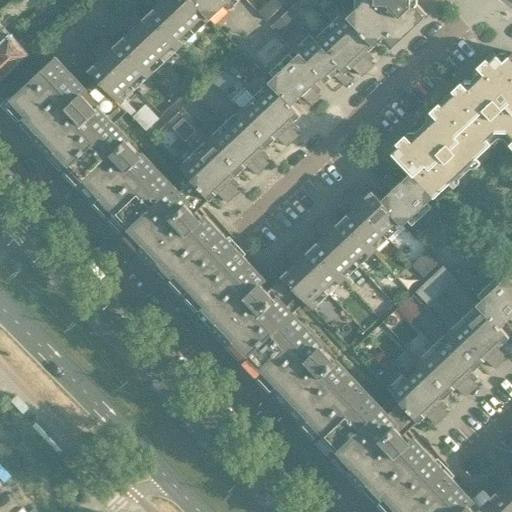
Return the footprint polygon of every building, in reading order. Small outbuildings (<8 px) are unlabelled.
[(149,0),(156,7),(148,14),(180,47),(183,44),(179,39),(202,18),(206,22),(211,18),(194,0),(149,0)] [(239,0),(194,0),(211,18),(217,13),(220,16),(219,17),(220,18),(239,0)] [(269,0),(260,9),(269,18),(289,0),(269,0)] [(362,0),(363,2),(349,15),(348,15),(376,44),(383,38),(392,47),(410,30),(427,14),(416,2),(416,0),(362,0)] [(119,22),(119,23),(122,26),(120,28),(126,35),(119,41),(150,75),(154,72),(149,67),(172,46),(177,50),(180,47),(148,14),(142,20),(132,10),(121,21),(121,20),(119,22)] [(348,15),(349,15),(344,10),(340,14),(344,19),(322,40),(317,36),(302,50),(298,45),(293,49),(320,78),(321,78),(325,83),(337,72),(343,78),(339,81),(343,85),(345,83),(344,83),(349,78),(345,73),(352,66),(361,76),(373,65),(373,66),(375,64),(372,60),(374,58),(368,51),(376,44),(348,15)] [(0,43),(10,34),(0,23),(0,43)] [(0,81),(29,54),(10,34),(0,43),(0,81)] [(89,50),(90,50),(93,54),(90,56),(96,63),(89,69),(120,103),(124,100),(120,95),(143,74),(147,78),(150,75),(119,41),(112,48),(103,38),(92,49),(91,48),(89,50)] [(320,78),(293,49),(270,71),(271,73),(272,72),(275,75),(270,80),(293,105),(298,99),(304,106),(308,102),(311,106),(312,104),(319,97),(319,98),(321,97),(317,93),(321,89),(315,83),(320,78)] [(511,52),(502,61),(493,52),(492,53),(493,55),(479,69),(483,73),(467,88),(463,84),(455,92),(451,92),(446,96),(487,140),(495,132),(505,133),(511,139),(511,55),(511,56),(511,55),(511,52)] [(120,103),(89,69),(88,69),(87,69),(74,70),(59,54),(9,101),(24,117),(21,119),(23,121),(28,116),(41,130),(34,137),(50,154),(53,152),(66,166),(64,168),(65,169),(112,126),(128,111),(120,103)] [(293,105),(270,80),(265,85),(269,90),(246,111),(242,106),(238,110),(270,144),(277,137),(287,147),(298,136),(300,135),(297,131),(299,129),(293,122),(301,115),(292,105),(293,105)] [(388,150),(410,173),(434,197),(491,144),(487,140),(446,96),(439,102),(439,106),(428,117),(427,125),(419,133),(410,133),(399,144),(395,144),(388,150)] [(270,144),(238,110),(235,113),(240,117),(217,139),(212,134),(209,138),(240,172),(248,165),(257,174),(268,164),(270,162),(267,159),(269,156),(263,150),(270,144)] [(146,112),(136,121),(145,130),(155,121),(146,112)] [(171,188),(156,172),(112,126),(65,169),(65,170),(68,168),(81,182),(78,184),(94,201),(95,201),(97,199),(140,246),(185,203),(171,188)] [(240,172),(209,138),(205,141),(210,145),(187,167),(183,162),(178,166),(185,174),(209,199),(210,200),(218,193),(227,202),(238,192),(239,192),(240,190),(237,187),(240,184),(234,178),(240,172)] [(382,180),(381,181),(384,185),(380,188),(387,195),(381,200),(403,224),(409,219),(412,222),(411,223),(412,224),(437,201),(434,197),(410,173),(404,179),(398,172),(394,176),(390,172),(389,174),(382,181),(382,180)] [(188,291),(235,246),(205,215),(200,219),(194,213),(209,199),(185,174),(171,188),(185,203),(140,246),(138,248),(154,265),(159,261),(172,275),(174,277),(188,291)] [(341,200),(342,200),(345,203),(342,206),(348,212),(342,218),(373,252),(376,249),(372,245),(395,223),(399,228),(403,224),(381,200),(372,190),(364,197),(355,188),(344,198),(343,198),(341,200)] [(312,228),(315,231),(313,234),(319,240),(311,247),(343,281),(347,277),(342,273),(365,251),(370,256),(373,252),(342,218),(334,225),(325,216),(314,226),(312,228)] [(282,256),(285,259),(283,262),(289,268),(281,275),(282,276),(305,301),(313,309),(317,305),(313,301),(335,279),(340,284),(343,281),(311,247),(305,253),(296,244),(284,254),(282,256)] [(290,315),(305,301),(282,276),(267,290),(261,284),(266,279),(235,246),(188,291),(202,306),(201,306),(203,308),(217,322),(212,326),(228,344),(231,342),(260,373),(305,330),(290,315)] [(428,250),(411,265),(423,278),(439,262),(428,250)] [(436,289),(451,274),(443,266),(427,281),(436,289)] [(480,294),(483,298),(478,303),(500,327),(505,322),(511,328),(511,327),(511,280),(506,274),(503,270),(478,294),(479,295),(480,294)] [(509,336),(500,327),(478,303),(473,307),(478,311),(455,333),(450,328),(447,331),(479,365),(486,359),(495,368),(506,358),(508,356),(505,353),(507,350),(501,344),(509,336)] [(379,409),(364,394),(305,330),(260,373),(274,388),(272,390),(273,392),(303,423),(305,421),(349,467),(393,424),(379,409)] [(479,365),(447,331),(444,335),(448,339),(425,361),(421,356),(417,359),(449,393),(456,387),(465,396),(476,386),(477,386),(478,384),(475,381),(478,378),(472,372),(479,365)] [(449,393),(417,359),(414,363),(418,367),(395,389),(391,384),(387,388),(394,395),(418,421),(418,422),(426,414),(435,424),(447,414),(449,412),(445,409),(448,406),(442,400),(449,393)] [(395,511),(397,511),(444,469),(413,437),(408,441),(403,435),(418,421),(394,395),(379,409),(393,424),(349,467),(346,470),(363,487),(367,483),(381,497),(380,497),(382,499),(382,498),(395,511)] [(490,478),(491,478),(494,481),(491,484),(497,490),(490,497),(489,497),(502,511),(511,511),(511,474),(504,466),(493,476),(492,476),(490,478)] [(502,511),(489,497),(490,497),(484,491),(482,490),(472,500),(454,479),(444,469),(397,511),(502,511)]
